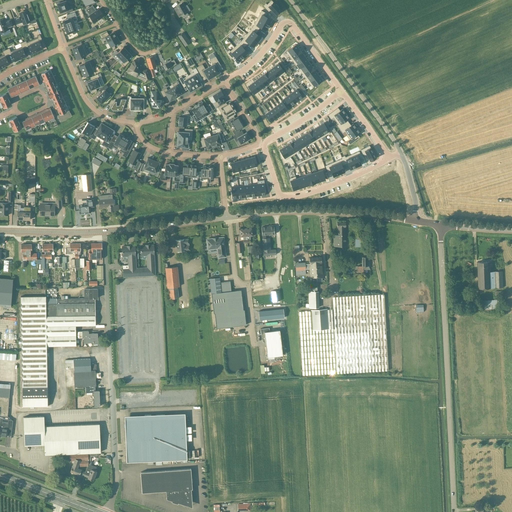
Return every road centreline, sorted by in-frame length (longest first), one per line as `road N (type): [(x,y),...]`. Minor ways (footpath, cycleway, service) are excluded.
road 1 (tertiary): [(453,511),(440,225)]
road 2 (unclassified): [(107,511),(115,474),(106,285)]
road 3 (unclassified): [(401,153),(289,0)]
road 4 (tertiary): [(226,217),(319,211),(414,221)]
road 5 (unknown): [(125,472),(182,465),(195,472),(199,500),(192,508),(130,486)]
road 6 (residential): [(224,82),(287,24),(341,91)]
road 7 (residential): [(279,196),(266,141),(341,91)]
road 8 (unknown): [(226,217),(257,345)]
road 9 (tertiary): [(103,231),(226,217)]
